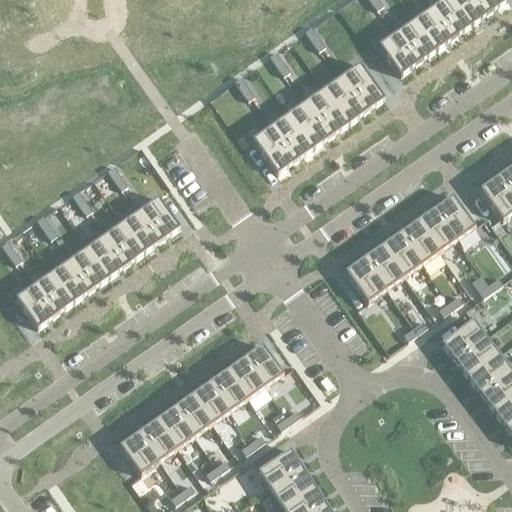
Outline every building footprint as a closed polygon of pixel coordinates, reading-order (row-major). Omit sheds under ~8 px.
[(450,0),(449,0),(433,12),(454,43),(472,30),(450,0)] [(477,0),(450,0),(472,30),(490,18),(477,0)] [(504,0),(477,0),(490,18),(508,5),(504,0)] [(377,1),(370,5),(377,15),(384,10),(377,1)] [(433,12),(415,24),(437,55),(454,43),(433,12)] [(415,24),(397,37),(419,68),(437,55),(415,24)] [(312,32),(305,36),(312,46),(319,42),(312,32)] [(397,37),(379,50),(401,81),(419,68),(397,37)] [(319,42),(312,46),(319,56),(326,51),(319,42)] [(276,57),(270,61),(277,71),(283,66),(276,57)] [(283,66),(277,71),(284,81),(290,76),(283,66)] [(360,68),(342,81),(367,117),(385,104),(360,68)] [(342,81),(324,94),(349,129),(367,117),(342,81)] [(241,82),(235,86),(241,96),(248,91),(241,82)] [(248,91),(241,96),(248,106),(255,101),(248,91)] [(324,94),(306,106),(331,142),(349,129),(324,94)] [(306,106),(289,119),(314,154),(331,142),(306,106)] [(289,119),(271,131),(296,167),(314,154),(289,119)] [(271,131),(253,144),(278,180),(296,167),(271,131)] [(114,171),(108,176),(115,185),(121,181),(114,171)] [(511,171),(499,181),(511,199),(511,171)] [(121,181),(115,185),(121,195),(128,191),(121,181)] [(511,199),(499,181),(480,193),(503,226),(511,219),(511,199)] [(79,196),(72,201),(79,210),(86,206),(79,196)] [(453,200),(435,213),(457,245),(476,233),(453,200)] [(159,202),(140,215),(162,246),(181,233),(159,202)] [(86,206),(79,210),(86,220),(93,215),(86,206)] [(435,213),(417,226),(440,258),(457,245),(435,213)] [(140,215),(123,228),(144,258),(162,246),(140,215)] [(44,221),(37,225),(44,235),(50,231),(44,221)] [(417,226),(399,238),(422,270),(440,258),(417,226)] [(123,228),(105,240),(127,271),(144,258),(123,228)] [(50,231),(44,235),(51,245),(57,240),(50,231)] [(399,238),(382,251),(404,283),(422,270),(399,238)] [(105,240),(87,252),(109,283),(127,271),(105,240)] [(8,246),(2,250),(9,260),(15,255),(8,246)] [(382,251),(364,263),(387,295),(404,283),(382,251)] [(87,252),(70,265),(91,296),(109,283),(87,252)] [(15,255),(9,260),(16,270),(22,265),(15,255)] [(364,263),(346,276),(368,308),(387,295),(364,263)] [(70,265),(52,277),(74,308),(91,296),(70,265)] [(52,277),(34,290),(56,321),(74,308),(52,277)] [(498,283),(488,290),(493,296),(503,289),(498,283)] [(34,290),(16,303),(38,334),(56,321),(34,290)] [(488,290),(479,297),(483,303),(493,296),(488,290)] [(458,301),(448,308),(453,314),(463,308),(458,301)] [(448,308),(439,315),(443,321),(453,314),(448,308)] [(473,324),(442,348),(456,366),(487,342),(473,324)] [(423,326),(413,333),(418,339),(428,332),(423,326)] [(413,333),(403,340),(408,346),(418,339),(413,333)] [(487,342),(456,366),(469,383),(500,360),(487,342)] [(263,350),(244,363),(266,393),(284,380),(263,350)] [(511,375),(500,360),(469,383),(482,401),(511,377),(511,375)] [(244,363),(227,375),(248,405),(266,393),(244,363)] [(227,375),(209,388),(230,418),(248,405),(227,375)] [(511,377),(482,401),(495,418),(511,404),(511,377)] [(209,388),(191,400),(213,430),(230,418),(209,388)] [(191,400),(174,412),(195,443),(213,430),(191,400)] [(511,404),(495,418),(508,435),(511,431),(511,404)] [(174,412),(156,425),(177,455),(195,443),(174,412)] [(296,415),(286,422),(291,429),(301,422),(296,415)] [(286,422),(276,429),(281,436),(291,429),(286,422)] [(156,425),(138,437),(160,468),(177,455),(156,425)] [(138,437),(120,450),(141,480),(160,468),(138,437)] [(261,440),(251,447),(256,454),(265,447),(261,440)] [(251,447),(241,454),(246,461),(256,454),(251,447)] [(291,454),(258,476),(270,495),(303,473),(291,454)] [(225,465),(216,472),(220,478),(230,472),(225,465)] [(216,472),(206,479),(210,485),(220,478),(216,472)] [(303,473),(270,495),(281,511),(283,511),(315,491),(303,473)] [(190,490),(180,497),(185,503),(195,496),(190,490)] [(315,491),(283,511),(323,511),(327,509),(315,491)] [(180,497),(171,504),(175,510),(185,503),(180,497)]
